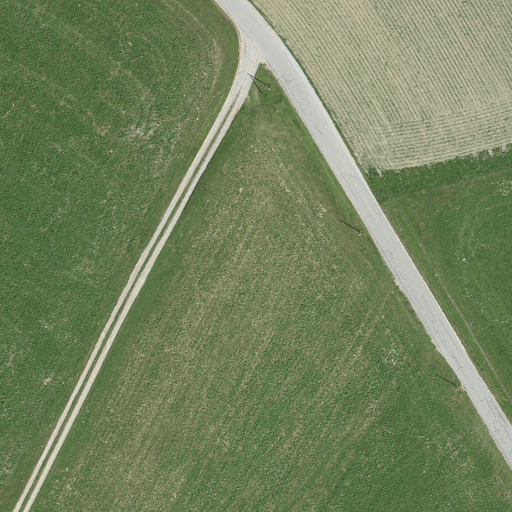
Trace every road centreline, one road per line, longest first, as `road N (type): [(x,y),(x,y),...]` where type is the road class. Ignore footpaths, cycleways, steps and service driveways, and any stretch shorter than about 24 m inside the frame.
road 1 (track): [(255,30),(245,81),(0,510)]
road 2 (tertiary): [(511,448),(396,263),(314,110),(225,0)]
